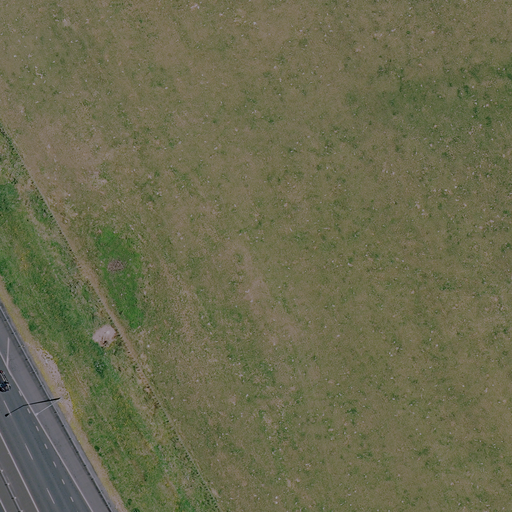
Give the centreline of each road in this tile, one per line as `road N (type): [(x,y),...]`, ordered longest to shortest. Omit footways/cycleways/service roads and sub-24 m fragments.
road 1 (motorway): [(0,384),(76,511)]
road 2 (motorway): [(0,389),(59,511)]
